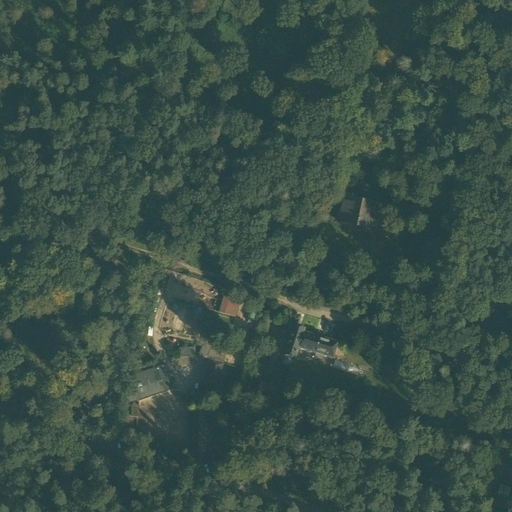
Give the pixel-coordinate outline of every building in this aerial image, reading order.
[(379,0),(381,3),(386,6),(386,7),(392,10),(393,10),(405,16),(411,4),(413,0),(379,0)] [(427,0),(413,0),(411,4),(422,10),(427,0)] [(506,23),(495,16),(489,24),(500,32),(506,23)] [(355,197),(344,194),(341,208),(340,215),(340,216),(338,223),(349,225),(350,220),(366,224),(367,224),(369,214),(376,216),(377,214),(377,213),(379,205),(355,200),(355,197)] [(376,216),(369,214),(367,224),(366,224),(365,229),(380,233),(383,215),(377,213),(377,214),(376,216)] [(204,346),(212,349),(214,341),(218,330),(209,327),(204,346)] [(304,330),(293,327),(284,354),(295,358),(298,349),(297,348),(302,332),(303,332),(304,330)] [(303,332),(302,332),(297,348),(298,349),(315,354),(314,356),(323,359),(324,356),(332,359),(337,343),(303,332)] [(178,343),(179,360),(195,358),(193,341),(178,343)] [(212,349),(208,361),(222,365),(226,353),(217,350),(212,349)] [(362,374),(364,366),(334,360),(332,368),(362,374)] [(222,365),(208,361),(204,375),(201,385),(204,386),(215,389),(222,365)] [(170,388),(163,367),(134,376),(131,386),(135,399),(170,388)] [(215,389),(204,386),(201,394),(213,397),(216,389),(215,389)] [(507,498),(497,495),(494,506),(511,511),(511,492),(509,492),(507,498)]
